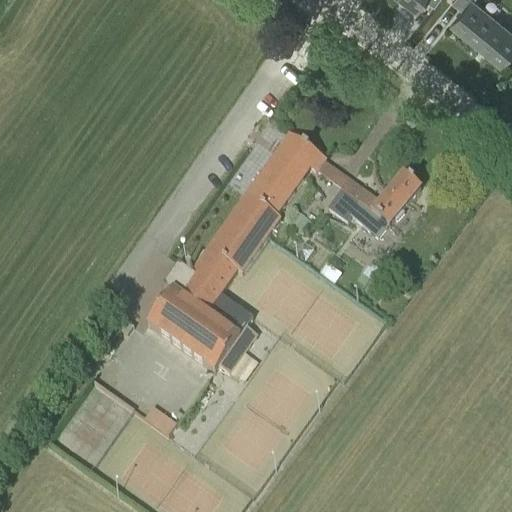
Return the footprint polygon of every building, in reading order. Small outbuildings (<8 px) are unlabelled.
[(403,0),(417,10),(423,0),(424,0),(435,7),(440,0),(403,0)] [(500,66),(511,51),(511,35),(472,2),(473,0),(455,0),(453,3),(463,12),(452,25),(500,66)] [(349,182),(325,164),(289,139),(192,275),(188,272),(186,274),(178,269),(163,290),(171,296),(147,331),(214,378),(218,372),(228,380),(256,340),(245,333),(252,324),(224,304),(220,301),(237,276),(242,279),(265,246),(280,224),(276,221),(310,173),(341,195),(348,185),(349,182)] [(348,185),(341,195),(336,201),(327,214),(346,227),(350,220),(377,243),(394,224),(395,225),(402,216),(401,215),(419,192),(417,191),(418,189),(412,183),(410,184),(403,179),(379,207),(348,185)] [(285,220),(299,231),(308,220),(294,209),(285,220)] [(168,442),(176,431),(152,414),(144,425),(168,442)]
